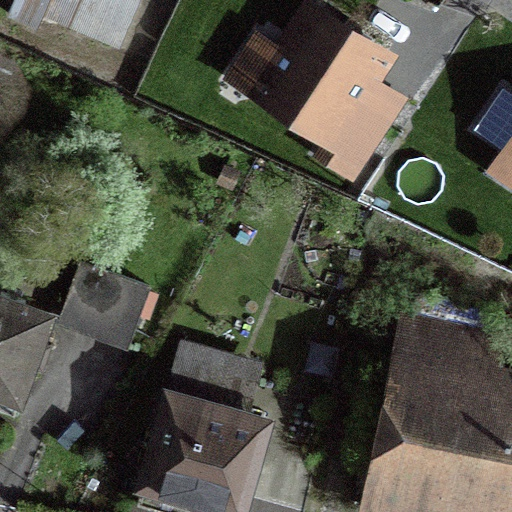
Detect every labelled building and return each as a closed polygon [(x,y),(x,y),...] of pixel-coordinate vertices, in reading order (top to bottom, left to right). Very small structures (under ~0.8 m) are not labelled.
[(137,0),(11,0),(5,16),(35,29),(40,17),(117,50),(137,0)] [(317,157),(346,176),(398,97),(369,78),(382,57),(307,9),(253,91),(328,140),(317,157)] [(146,288),(77,263),(56,320),(126,345),(146,288)] [(0,394),(15,400),(45,316),(21,307),(22,303),(0,294),(0,394)] [(408,323),(373,486),(505,511),(511,511),(511,390),(491,386),(500,342),(408,323)] [(161,511),(234,511),(261,423),(209,408),(223,362),(179,349),(134,504),(161,511)]
